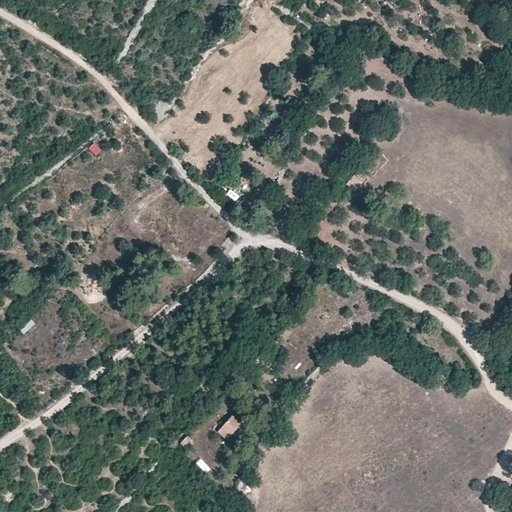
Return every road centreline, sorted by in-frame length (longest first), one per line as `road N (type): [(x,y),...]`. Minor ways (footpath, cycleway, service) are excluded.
road 1 (track): [(511,404),(497,395),(456,328),(293,247),(250,239),(45,418),(0,447)]
road 2 (track): [(250,239),(102,79),(0,11)]
